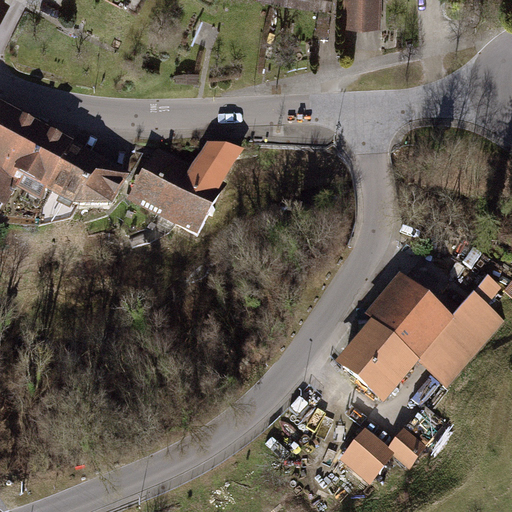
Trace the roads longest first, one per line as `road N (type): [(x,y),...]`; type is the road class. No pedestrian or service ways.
road 1 (residential): [(367,106),(381,205),(376,237),(315,335),(233,426),(56,511)]
road 2 (tertiary): [(0,85),(108,113),(367,106)]
road 3 (tertiary): [(367,106),(499,97)]
